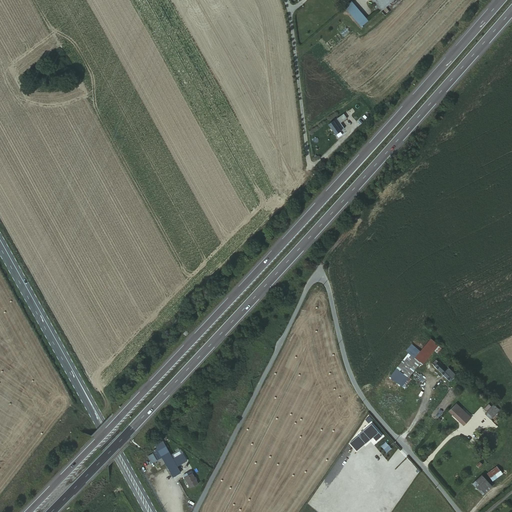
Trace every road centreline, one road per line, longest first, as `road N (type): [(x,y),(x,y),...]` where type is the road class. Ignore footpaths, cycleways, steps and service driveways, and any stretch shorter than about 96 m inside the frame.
road 1 (motorway): [(500,0),(28,511)]
road 2 (motorway): [(51,511),(511,10)]
road 3 (unclassified): [(458,511),(358,392),(319,277),(193,511)]
road 4 (secondary): [(0,244),(150,511)]
road 5 (unclassified): [(285,0),(308,162)]
